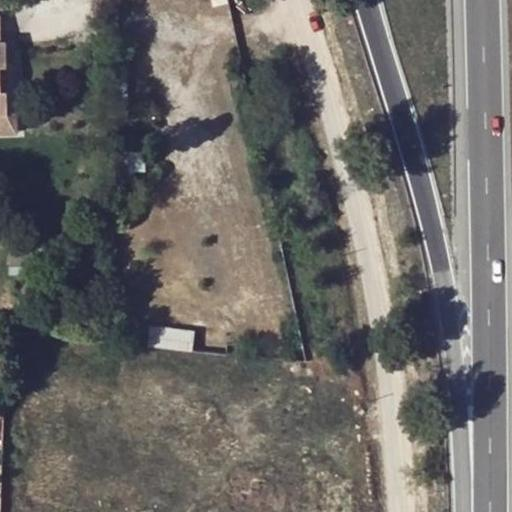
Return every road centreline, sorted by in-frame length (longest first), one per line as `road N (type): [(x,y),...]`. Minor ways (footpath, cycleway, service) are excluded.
road 1 (residential): [(401,511),(405,451),(296,0)]
road 2 (motorway): [(366,0),(442,282),(462,511)]
road 3 (motorway): [(476,0),(485,511)]
